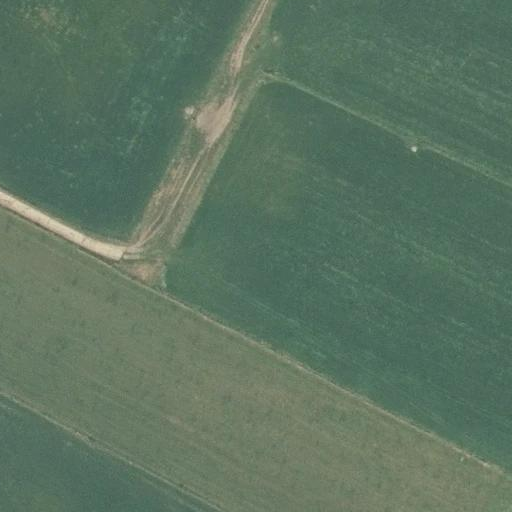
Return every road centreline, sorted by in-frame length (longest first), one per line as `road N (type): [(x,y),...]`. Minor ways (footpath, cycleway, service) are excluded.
road 1 (track): [(0,196),(95,247),(143,249),(158,238),(259,59)]
road 2 (track): [(220,128),(236,57),(264,0)]
